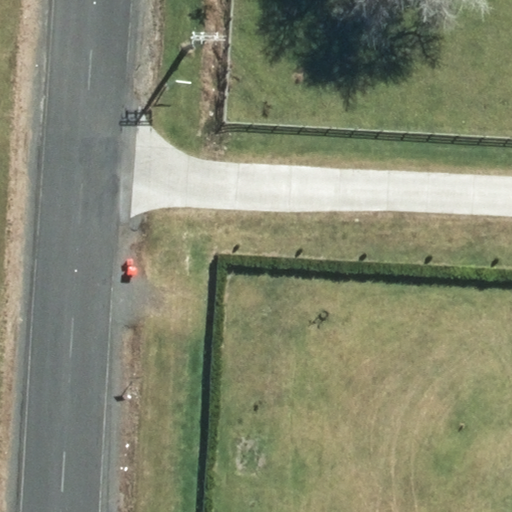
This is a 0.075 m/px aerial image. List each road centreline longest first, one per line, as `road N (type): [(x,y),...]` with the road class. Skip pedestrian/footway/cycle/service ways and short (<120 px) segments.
road 1 (residential): [(511,193),(86,167)]
road 2 (tertiary): [(66,511),(86,167)]
road 3 (tertiary): [(86,167),(97,0)]
